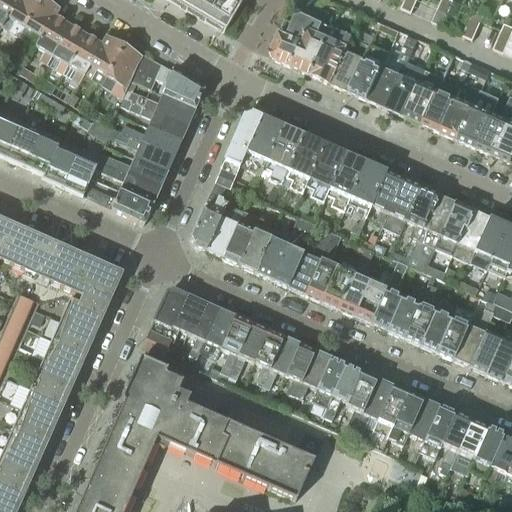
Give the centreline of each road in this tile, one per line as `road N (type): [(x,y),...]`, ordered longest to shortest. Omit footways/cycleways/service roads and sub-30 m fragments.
road 1 (residential): [(511,417),(154,255)]
road 2 (residential): [(511,201),(231,76)]
road 3 (residential): [(42,511),(154,255)]
road 4 (residential): [(231,76),(154,255)]
road 5 (residential): [(154,255),(0,184)]
road 6 (residential): [(103,0),(231,76)]
